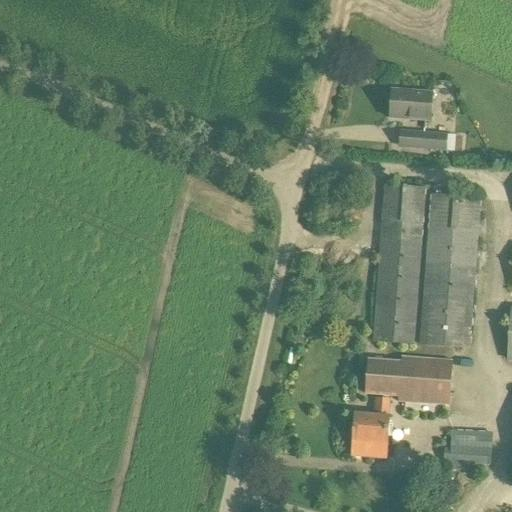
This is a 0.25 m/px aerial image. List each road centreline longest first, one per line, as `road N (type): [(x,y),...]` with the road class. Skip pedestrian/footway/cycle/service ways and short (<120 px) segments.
road 1 (unclassified): [(224,511),(299,183)]
road 2 (unclassified): [(299,183),(226,161),(0,64)]
road 3 (track): [(313,122),(340,0)]
